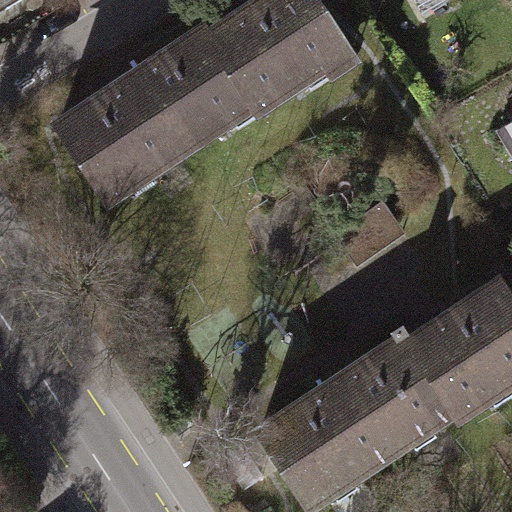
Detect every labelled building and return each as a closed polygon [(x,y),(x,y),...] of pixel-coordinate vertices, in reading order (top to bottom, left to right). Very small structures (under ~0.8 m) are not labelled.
[(0,0),(0,38),(63,0),(0,0)] [(312,0),(261,0),(180,52),(235,138),(252,127),(255,133),(326,89),(329,95),(361,75),(312,0)] [(434,0),(449,23),(484,0),(434,0)] [(180,52),(49,135),(107,223),(235,138),(180,52)] [(511,314),(488,276),(365,351),(422,445),(511,390),(511,314)] [(364,350),(241,425),(293,511),(310,511),(422,444),(364,350)]
